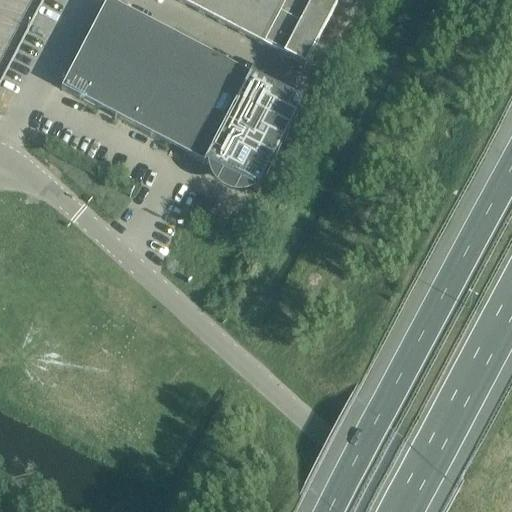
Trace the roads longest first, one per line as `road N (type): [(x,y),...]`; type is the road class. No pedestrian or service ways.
road 1 (unclassified): [(408,511),(78,213),(0,154)]
road 2 (motorway): [(511,169),(329,511)]
road 3 (motorway): [(400,511),(511,304)]
